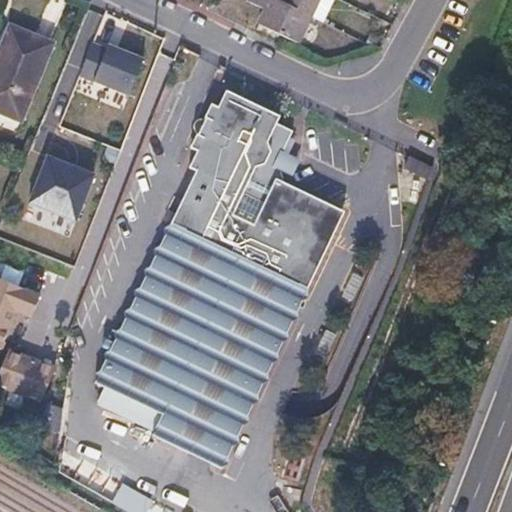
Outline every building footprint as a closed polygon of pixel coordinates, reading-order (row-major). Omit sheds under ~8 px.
[(246,0),(245,3),(265,12),(258,27),(297,45),(310,19),(269,0),(246,0)] [(269,0),(310,19),(318,0),(269,0)] [(50,42),(9,25),(0,47),(0,110),(18,118),(50,42)] [(106,46),(93,42),(80,74),(95,80),(128,94),(143,55),(108,41),(106,46)] [(140,394),(142,404),(165,415),(162,420),(142,410),(143,423),(158,430),(156,436),(223,468),(339,219),(337,211),(285,187),(282,177),(268,180),(260,198),(244,190),(278,114),(224,89),(177,188),(184,191),(149,267),(135,261),(112,310),(125,317),(114,342),(107,338),(104,346),(111,350),(100,371),(139,390),(140,394)] [(94,171),(47,152),(27,201),(76,222),(94,171)] [(433,167),(409,156),(402,170),(427,182),(433,167)] [(43,294),(0,276),(0,348),(7,351),(21,315),(33,320),(43,294)] [(57,369),(11,351),(0,377),(0,386),(43,404),(57,369)] [(128,511),(145,511),(153,500),(122,483),(111,502),(128,511)]
